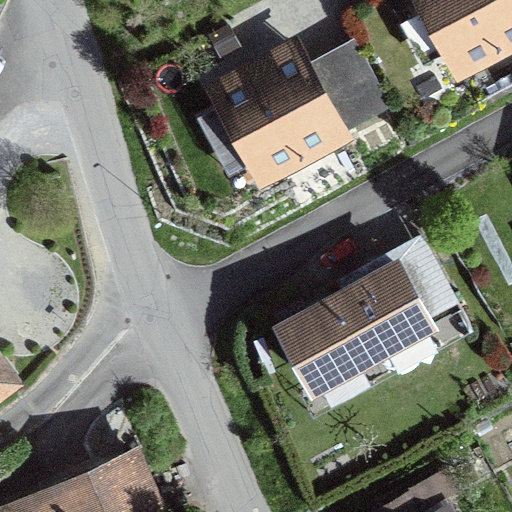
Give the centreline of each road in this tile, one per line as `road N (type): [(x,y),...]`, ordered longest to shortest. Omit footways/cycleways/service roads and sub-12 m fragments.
road 1 (residential): [(160,316),(511,120)]
road 2 (tertiary): [(53,0),(149,288)]
road 3 (tertiary): [(160,316),(239,511)]
road 4 (residential): [(0,429),(149,288)]
